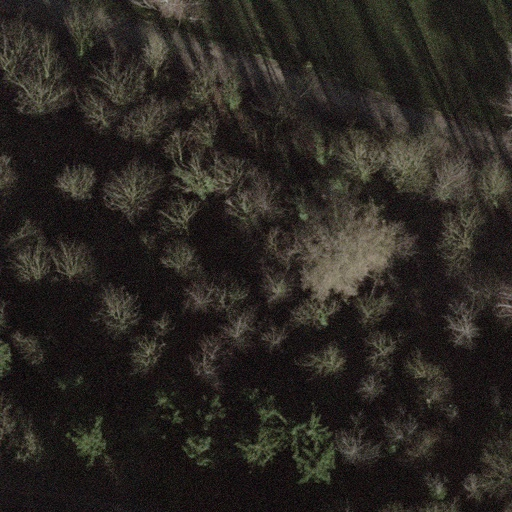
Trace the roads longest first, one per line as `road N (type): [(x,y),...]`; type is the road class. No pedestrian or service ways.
road 1 (track): [(511,157),(6,0)]
road 2 (track): [(118,511),(0,487)]
